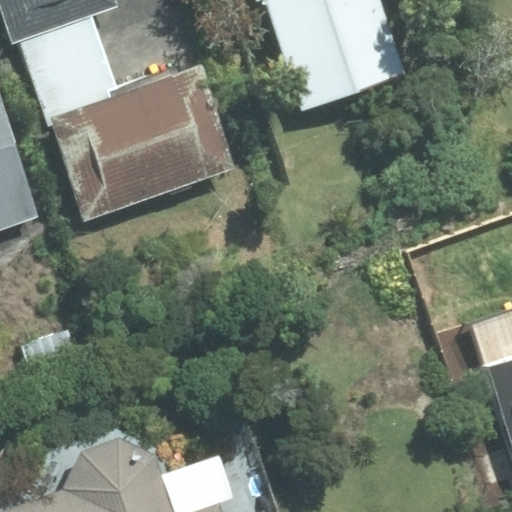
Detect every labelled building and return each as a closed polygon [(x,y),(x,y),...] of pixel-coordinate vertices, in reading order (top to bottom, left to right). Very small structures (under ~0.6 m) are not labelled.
[(94,49),(80,11),(107,1),(106,0),(0,0),(0,26),(5,39),(13,35),(27,72),(94,49)] [(249,0),(288,107),(390,70),(364,0),(249,0)] [(108,84),(94,49),(27,72),(40,110),(33,111),(72,217),(222,163),(183,58),(108,84)] [(0,222),(22,214),(0,152),(0,222)] [(511,469),(511,298),(456,320),(472,362),(511,469)] [(10,344),(21,374),(61,360),(49,330),(10,344)] [(177,511),(164,511),(144,455),(105,436),(66,450),(49,487),(0,504),(0,511),(258,511),(257,511),(212,511),(208,500),(177,511)]
